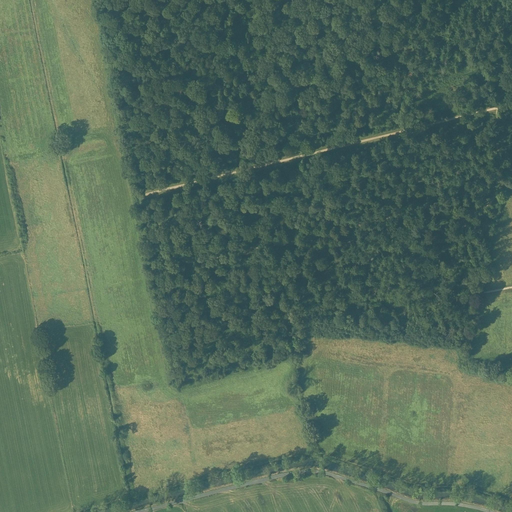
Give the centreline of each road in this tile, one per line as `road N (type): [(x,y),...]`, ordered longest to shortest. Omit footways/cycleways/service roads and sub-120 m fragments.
road 1 (track): [(487,511),(421,505),(319,471),(143,511)]
road 2 (track): [(240,170),(511,104)]
road 3 (track): [(227,0),(240,170)]
